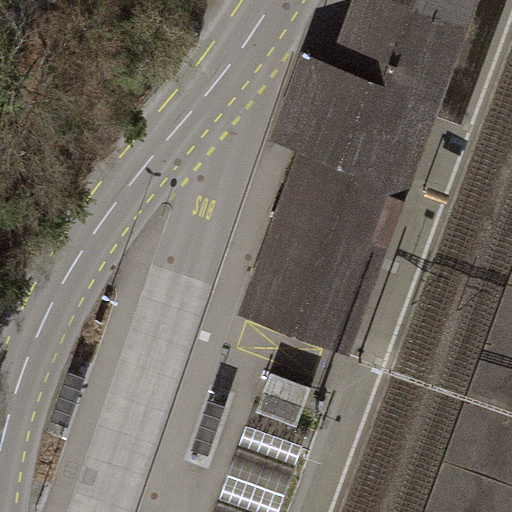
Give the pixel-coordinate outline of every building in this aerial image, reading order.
[(399,178),(412,182),(436,117),(441,101),(428,97),(418,93),(358,71),(348,68),(372,0),(351,0),(329,61),(317,57),(304,52),(273,138),(284,142),(300,147),(303,149),(305,144),(396,177),(399,178)] [(372,0),(348,68),(358,71),(418,93),(428,97),(441,101),(478,0),(372,0)] [(478,0),(441,101),(436,117),(463,126),(509,0),(478,0)] [(300,147),(240,314),(325,345),(350,353),(412,182),(399,178),(318,149),(305,144),(303,149),(300,147)] [(511,511),(511,268),(423,511),(511,511)] [(86,378),(69,372),(51,422),(69,428),(86,378)] [(311,386),(272,372),(258,410),(297,424),(311,386)] [(226,404),(208,398),(191,448),(210,454),(226,404)]
